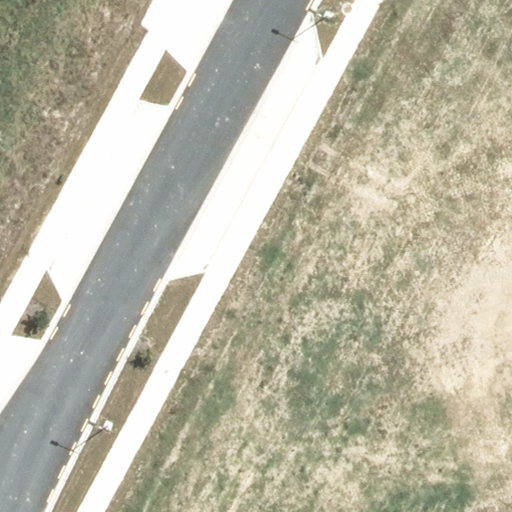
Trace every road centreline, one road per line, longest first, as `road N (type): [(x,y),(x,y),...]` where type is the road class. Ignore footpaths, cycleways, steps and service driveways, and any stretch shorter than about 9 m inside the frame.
road 1 (residential): [(273,0),(0,500)]
road 2 (residential): [(234,511),(325,501),(511,444)]
